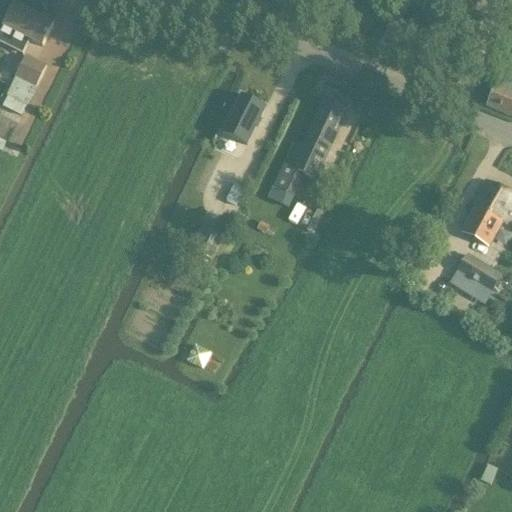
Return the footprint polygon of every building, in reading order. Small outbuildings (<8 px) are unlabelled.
[(249,10),(252,0),(222,0),(223,0),(230,3),(249,10)] [(252,0),(249,10),(280,21),(288,0),(252,0)] [(317,2),(312,0),(300,0),(297,11),(312,17),(317,2)] [(4,29),(0,36),(0,44),(23,55),(30,41),(43,48),(54,26),(14,6),(3,29),(4,29)] [(16,78),(7,96),(27,106),(36,89),(47,68),(26,58),(16,78)] [(496,86),(487,108),(511,118),(511,78),(503,74),(498,87),(496,86)] [(241,96),(222,135),(247,147),(266,108),(241,96)] [(274,189),(269,199),(289,209),(294,198),(305,176),(315,181),(339,129),(347,112),(325,101),(313,129),(303,150),(294,146),(274,189)] [(507,226),(511,216),(511,195),(486,182),(472,208),(474,209),(461,234),(489,248),(501,224),(507,226)] [(212,262),(226,232),(207,223),(193,253),(212,262)] [(499,271),(497,274),(467,257),(459,273),(493,293),(504,273),(499,271)]
